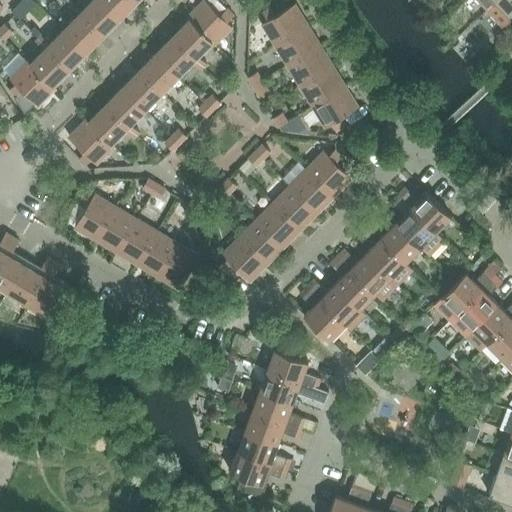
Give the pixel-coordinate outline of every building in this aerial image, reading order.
[(102,0),(92,0),(81,12),(104,34),(120,17),(102,0)] [(102,0),(120,17),(137,0),(102,0)] [(202,0),(187,16),(189,19),(190,18),(213,41),(212,41),(215,44),(233,26),(228,21),(221,14),(206,0),(202,0)] [(478,0),(487,9),(497,0),(478,0)] [(511,0),(497,0),(487,9),(503,26),(511,17),(511,0)] [(262,23),(275,44),(308,24),(295,3),(276,15),(268,20),(262,23)] [(263,12),(268,20),(276,15),(271,7),(263,12)] [(221,14),(228,21),(234,15),(227,8),(221,14)] [(81,12),(64,29),(87,51),(104,34),(81,12)] [(189,19),(173,35),(204,66),(207,63),(199,55),(212,41),(213,41),(190,18),(189,19)] [(0,28),(0,33),(5,38),(12,31),(5,24),(0,28)] [(275,44),(287,65),(321,44),(308,24),(275,44)] [(50,43),(47,46),(70,68),(87,51),(64,29),(50,43)] [(36,41),(44,49),(47,46),(50,43),(41,35),(36,41)] [(173,35),(156,52),(179,75),(193,61),(201,69),(204,66),(173,35)] [(287,65),(300,85),(333,65),(321,44),(287,65)] [(44,49),(31,63),(30,63),(53,86),(53,85),(70,68),(47,46),(44,49)] [(139,69),(162,92),(179,75),(156,52),(139,69)] [(30,63),(31,63),(28,60),(10,78),(15,83),(22,90),(38,106),(56,88),(53,85),(53,86),(30,63)] [(300,85),(312,106),(346,85),(333,65),(300,85)] [(139,69),(122,87),(145,109),(162,92),(139,69)] [(248,77),(253,86),(262,80),(257,72),(248,77)] [(253,86),(259,94),(267,89),(262,80),(253,86)] [(22,90),(15,83),(9,89),(16,96),(22,90)] [(346,85),(312,106),(325,127),(331,123),(339,118),(359,106),(346,85)] [(122,87),(105,104),(137,135),(140,132),(131,123),(145,109),(122,87)] [(206,101),(213,109),(220,101),(213,94),(206,101)] [(213,109),(206,101),(199,109),(206,116),(213,109)] [(105,104),(89,120),(89,121),(111,143),(112,143),(125,129),(134,138),(137,135),(105,104)] [(282,112),(273,118),(278,127),(287,121),(282,112)] [(89,121),(89,120),(86,118),(69,136),(85,152),(92,158),(97,163),(114,145),(112,143),(111,143),(89,121)] [(331,123),(336,130),(344,126),(339,118),(331,123)] [(179,128),(172,135),(179,143),(187,136),(179,128)] [(165,143),(172,150),(179,143),(172,135),(165,143)] [(256,151),(263,158),(270,151),(263,144),(256,151)] [(329,155),(336,162),(342,155),(335,149),(329,155)] [(307,167),(335,195),(352,177),(336,162),(329,155),(324,150),(307,167)] [(256,151),(249,158),(256,166),(263,158),(256,151)] [(79,158),(86,165),(92,158),(85,152),(79,158)] [(335,195),(307,167),(290,184),(318,212),(335,195)] [(143,187),(152,192),(157,183),(148,178),(143,187)] [(222,185),(230,192),(237,185),(229,178),(222,185)] [(152,192),(160,197),(166,188),(157,183),(152,192)] [(318,212),(290,184),(273,202),(301,229),(318,212)] [(230,192),(222,185),(215,192),(222,200),(230,192)] [(405,186),(398,193),(436,231),(451,215),(426,190),(418,199),(405,186)] [(75,227),(96,239),(116,205),(95,193),(75,227)] [(404,214),(396,222),(421,246),(429,255),(444,239),(436,231),(398,193),(391,201),(404,214)] [(79,203),(86,207),(91,199),(83,195),(79,203)] [(198,208),(189,202),(184,211),(193,217),(198,208)] [(273,202),(256,219),(284,246),(301,229),(273,202)] [(96,239),(116,251),(137,218),(116,205),(96,239)] [(375,217),(368,224),(406,262),(421,246),(396,222),(388,230),(375,217)] [(116,251),(137,264),(157,230),(137,218),(116,251)] [(239,236),(267,263),(284,246),(256,219),(239,236)] [(373,244),(365,252),(398,284),(413,269),(406,262),(368,224),(360,232),(373,244)] [(137,264),(158,276),(178,242),(157,230),(137,264)] [(0,285),(51,315),(67,288),(52,279),(60,264),(47,257),(39,271),(10,254),(19,240),(6,232),(0,241),(0,285)] [(267,263),(239,236),(222,253),(227,258),(234,265),(250,281),(267,263)] [(178,242),(158,276),(179,289),(191,269),(196,261),(199,255),(178,242)] [(344,248),(337,255),(375,293),(382,300),(398,284),(365,252),(357,260),(344,248)] [(343,275),(335,283),(360,308),(375,293),(337,255),(330,262),(343,275)] [(221,264),(228,271),(234,265),(227,258),(221,264)] [(196,261),(191,269),(198,274),(203,265),(196,261)] [(441,297),(457,312),(495,274),(487,267),(475,280),(466,272),(441,297)] [(457,312),(473,328),(497,302),(489,294),(502,281),(495,274),(457,312)] [(314,278),(307,286),(345,323),(351,329),(366,314),(360,308),(335,283),(327,291),(314,278)] [(345,323),(307,286),(300,293),(313,306),(304,314),(329,339),(345,323)] [(481,350),(488,343),(511,318),(511,303),(505,310),(497,302),(473,328),(466,335),(481,350)] [(511,318),(488,343),(503,357),(511,348),(511,318)] [(288,352),(301,357),(305,349),(290,345),(288,352)] [(275,348),(268,369),(318,388),(318,387),(322,378),(304,372),(309,360),(275,348)] [(511,349),(501,360),(511,370),(511,349)] [(372,350),(358,365),(366,373),(380,359),(372,350)] [(230,377),(235,364),(228,362),(223,375),(230,377)] [(268,369),(260,389),(293,401),(297,392),(325,403),(329,391),(318,387),(318,388),(268,369)] [(260,389),(253,410),(303,428),(307,418),(289,412),(293,401),(260,389)] [(500,428),(511,432),(511,410),(508,409),(500,428)] [(253,410),(245,430),(278,442),(282,431),(299,438),(303,428),(253,410)] [(245,430),(238,450),(288,469),(292,459),(274,453),(278,442),(245,430)] [(288,469),(238,450),(230,471),(263,483),(267,472),(284,478),(288,469)] [(511,455),(504,453),(497,473),(511,478),(511,455)] [(471,464),(458,459),(450,482),(463,486),(471,464)] [(511,478),(497,473),(489,494),(511,502),(511,478)] [(329,511),(353,511),(363,485),(353,482),(347,499),(336,495),(329,511)] [(353,511),(376,511),(377,510),(366,506),(373,489),(363,485),(353,511)] [(376,511),(399,511),(403,500),(394,497),(388,511),(383,511),(377,510),(376,511)] [(410,511),(413,504),(403,500),(399,511),(410,511)]
